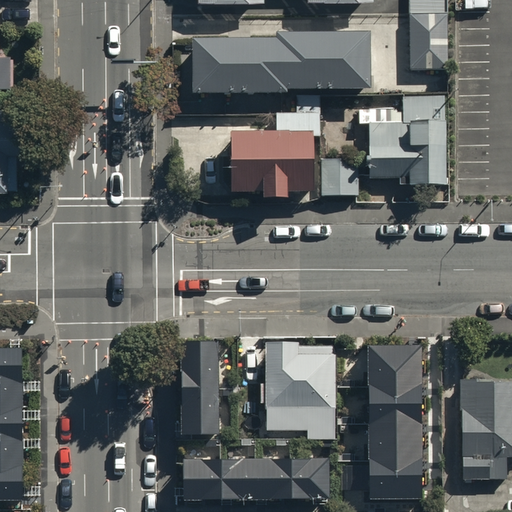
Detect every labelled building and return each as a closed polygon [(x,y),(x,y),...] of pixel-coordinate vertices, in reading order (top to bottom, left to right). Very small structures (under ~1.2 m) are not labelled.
[(445,0),(408,0),(408,14),(445,14),(445,0)] [(447,16),(408,17),(409,69),(448,68),(447,16)] [(243,100),(243,92),(363,91),(363,40),(233,40),(233,47),(194,47),(194,100),(243,100)] [(400,104),(400,119),(365,119),(365,177),(401,177),(401,188),(443,187),(443,177),(443,119),(442,119),(442,103),(400,104)] [(313,197),(313,144),(319,144),(319,118),(274,118),(274,138),(228,138),(229,197),(313,197)] [(16,120),(0,120),(0,195),(16,196),(16,120)] [(358,162),(321,162),(321,196),(358,196),(358,162)] [(216,339),(178,340),(180,435),(218,434),(216,339)] [(299,341),(266,341),(266,429),(307,429),(307,438),(335,438),(334,352),(299,352),(299,341)] [(23,349),(0,349),(0,501),(22,502),(23,349)] [(420,351),(368,352),(369,501),(421,500),(420,351)] [(511,381),(463,382),(465,478),(508,477),(508,457),(511,457),(511,381)] [(333,463),(183,464),(184,506),(333,504),(333,463)]
